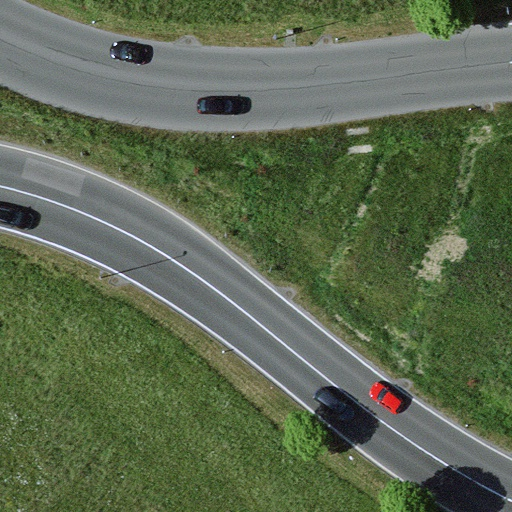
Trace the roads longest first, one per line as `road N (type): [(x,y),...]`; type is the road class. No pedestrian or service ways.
road 1 (secondary): [(511,499),(419,447),(155,248),(0,185)]
road 2 (secondary): [(511,62),(298,85),(183,84),(75,64),(0,31)]
